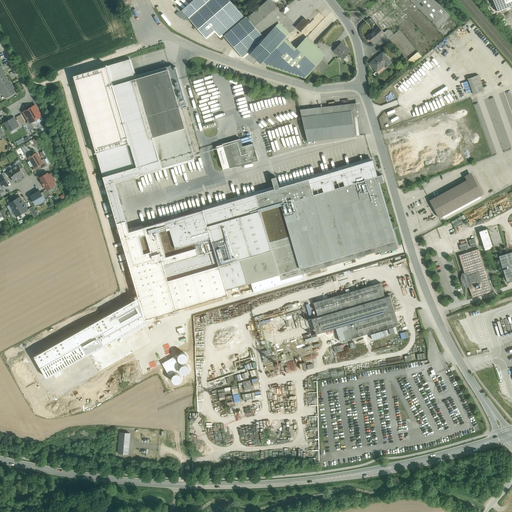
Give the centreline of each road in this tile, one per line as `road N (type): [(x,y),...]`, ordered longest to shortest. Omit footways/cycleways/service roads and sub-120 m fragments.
road 1 (unknown): [(64,74),(141,323),(410,245)]
road 2 (secondary): [(505,436),(390,468),(246,484),(119,480),(0,459)]
road 3 (residential): [(365,85),(420,278),(477,391)]
road 4 (residential): [(365,85),(322,88),(222,59),(177,36),(142,44)]
